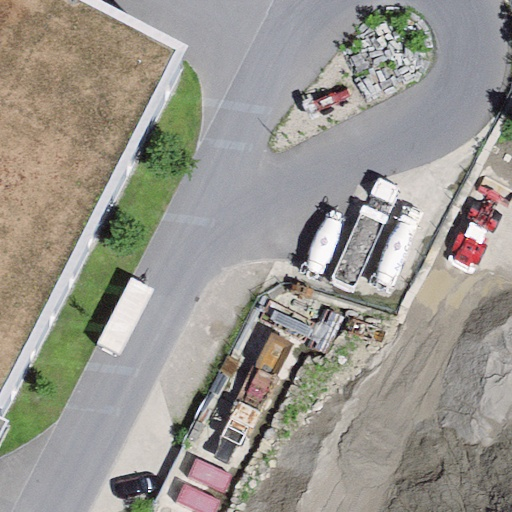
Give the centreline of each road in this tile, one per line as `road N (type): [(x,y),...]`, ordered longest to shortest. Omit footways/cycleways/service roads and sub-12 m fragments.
road 1 (residential): [(457,0),(474,46),(455,97),(415,125),(253,195)]
road 2 (residential): [(53,511),(200,228)]
road 3 (residential): [(200,228),(323,0)]
